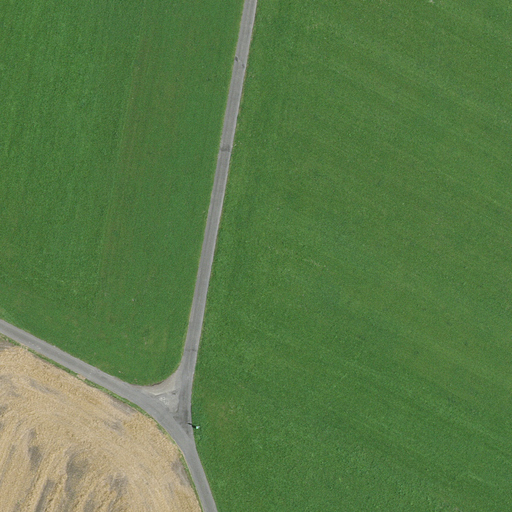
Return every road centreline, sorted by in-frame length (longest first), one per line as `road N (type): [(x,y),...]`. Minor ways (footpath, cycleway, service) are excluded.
road 1 (track): [(179,418),(251,0)]
road 2 (track): [(0,326),(179,418)]
